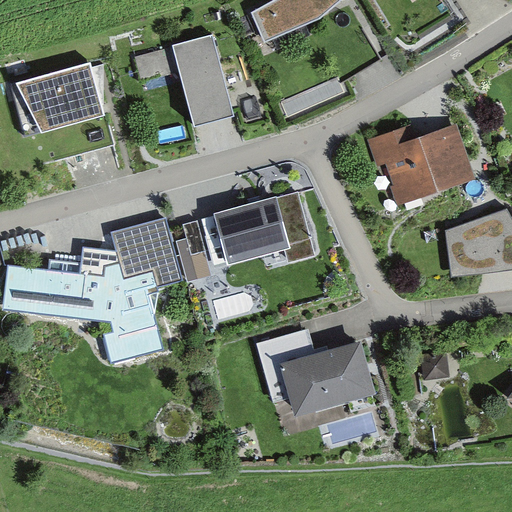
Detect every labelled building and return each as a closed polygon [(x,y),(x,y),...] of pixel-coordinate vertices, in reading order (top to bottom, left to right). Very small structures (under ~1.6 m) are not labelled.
[(273,0),(253,11),(264,43),(317,20),(344,0),(273,0)] [(214,34),(135,54),(137,62),(175,52),(194,126),(235,116),(214,34)] [(88,67),(14,85),(26,135),(100,116),(88,67)] [(395,208),(475,179),(454,120),(410,136),(408,130),(371,143),(395,208)] [(298,194),(213,215),(225,260),(282,246),(287,264),(314,258),(298,194)] [(511,266),(511,227),(503,211),(447,231),(447,277),(511,266)] [(8,268),(3,311),(99,323),(112,369),(166,354),(149,294),(184,284),(166,220),(112,235),(118,255),(84,251),(83,266),(50,262),(48,273),(8,268)] [(374,397),(360,344),(279,365),(293,418),(374,397)]
